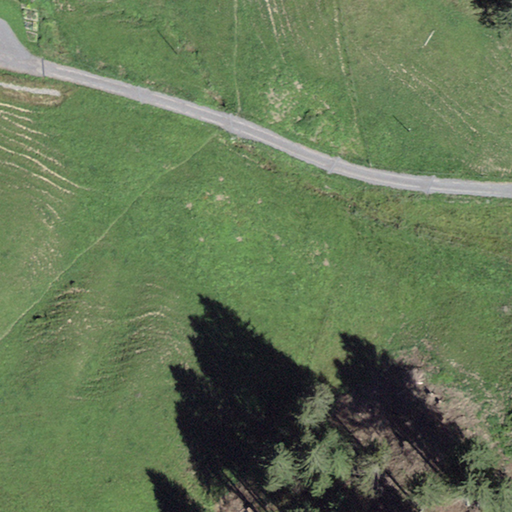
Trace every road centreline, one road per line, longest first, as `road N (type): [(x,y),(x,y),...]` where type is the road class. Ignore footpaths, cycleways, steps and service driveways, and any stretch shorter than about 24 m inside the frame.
road 1 (track): [(511,186),(383,180),(230,197)]
road 2 (track): [(230,197),(0,68)]
